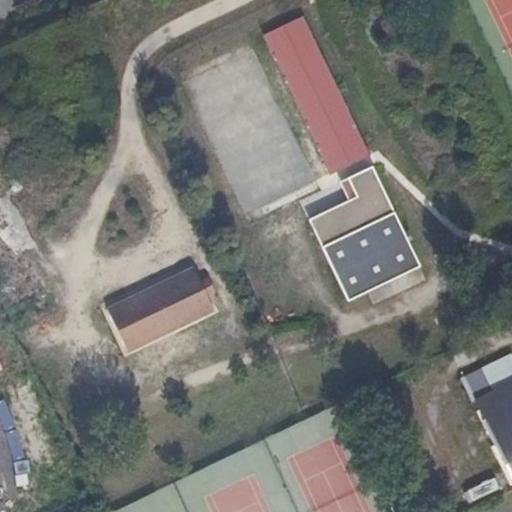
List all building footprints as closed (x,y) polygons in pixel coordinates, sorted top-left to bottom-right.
[(328,172),(364,154),(298,18),(262,35),(328,172)] [(346,301),(417,265),(369,166),(345,178),(356,201),(349,205),(346,200),(306,219),(346,301)] [(356,201),(345,178),(337,182),(346,200),(349,205),(356,201)] [(104,301),(125,343),(211,301),(190,259),(104,301)] [(482,370),(492,391),(511,380),(511,362),(509,356),(482,370)] [(511,380),(492,391),(482,370),(463,379),(478,410),(476,411),(480,419),(492,444),(490,445),(508,483),(510,482),(511,485),(511,380)]
